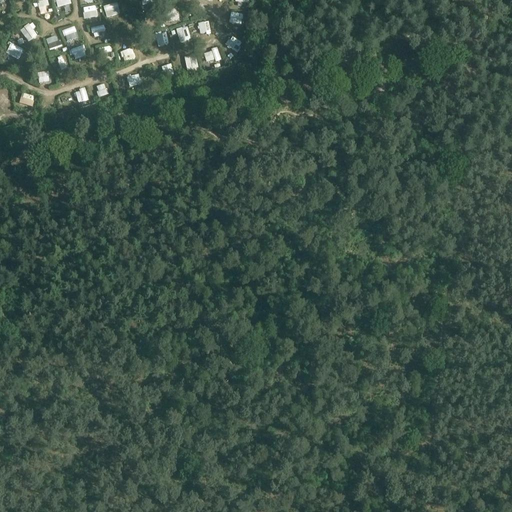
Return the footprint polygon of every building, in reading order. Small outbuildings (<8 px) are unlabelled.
[(37,0),(38,9),(47,9),(46,0),(37,0)] [(54,0),(57,9),(70,5),(68,0),(54,0)] [(83,21),(96,19),(95,7),(82,8),(83,21)] [(230,14),(228,25),(239,27),(241,17),(230,14)] [(93,45),(102,44),(99,27),(91,29),(93,45)] [(63,38),(75,34),(73,28),(61,32),(63,38)] [(174,31),(176,45),(190,43),(187,29),(174,31)] [(42,35),(43,41),(55,37),(53,32),(42,35)] [(165,48),(167,35),(155,34),(153,47),(165,48)] [(50,52),(59,48),(55,37),(45,42),(50,52)] [(225,48),(236,54),(241,46),(231,39),(225,48)] [(5,55),(18,61),(23,49),(10,44),(5,55)] [(105,62),(113,61),(111,51),(104,52),(105,62)] [(211,66),(220,61),(215,51),(205,55),(211,66)] [(187,74),(197,71),(192,56),(182,60),(187,74)] [(64,58),(57,58),(59,73),(65,72),(64,58)] [(163,79),(173,76),(170,66),(160,69),(163,79)] [(37,73),(37,84),(49,83),(48,73),(37,73)] [(126,78),(128,88),(140,85),(138,76),(126,78)] [(96,98),(106,97),(105,86),(95,87),(96,98)] [(87,90),(75,92),(77,105),(89,103),(87,90)] [(20,95),(19,105),(32,106),(33,96),(20,95)]
